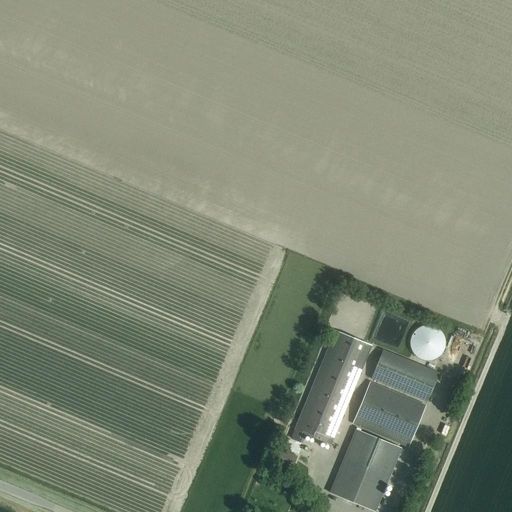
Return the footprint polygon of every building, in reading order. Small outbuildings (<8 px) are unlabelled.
[(294,430),(330,445),(371,345),(334,330),(294,430)] [(439,373),(382,350),(370,379),(427,402),(439,373)] [(425,406),(369,383),(352,423),(408,446),(425,406)] [(375,511),(401,448),(355,429),(329,493),(375,511)] [(294,456),(281,451),(276,461),(290,466),(294,456)]
